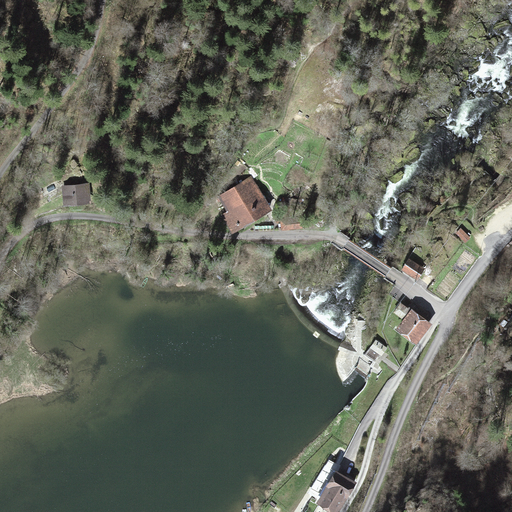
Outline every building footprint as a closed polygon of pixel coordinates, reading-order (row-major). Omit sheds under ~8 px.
[(252,174),(222,194),(234,210),(227,215),(239,232),(275,207),(252,174)] [(89,182),(65,185),(67,205),(91,202),(89,182)] [(430,268),(414,256),(405,268),(422,280),(430,268)] [(415,310),(401,329),(417,341),(431,322),(415,310)] [(336,469),(316,501),(333,511),(354,480),(336,469)]
